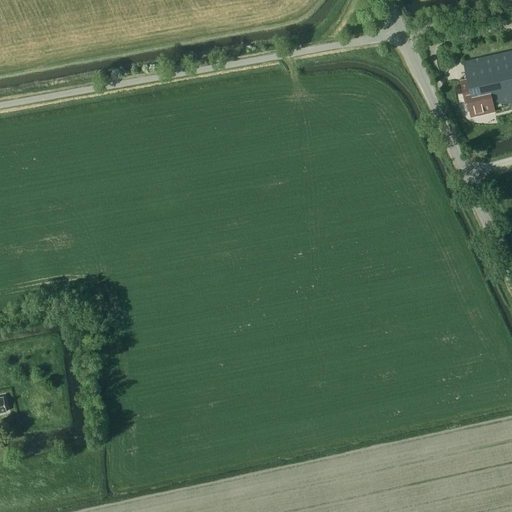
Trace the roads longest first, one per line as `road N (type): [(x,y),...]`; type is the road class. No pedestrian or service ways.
road 1 (unclassified): [(0,105),(401,34)]
road 2 (tertiary): [(464,175),(401,34)]
